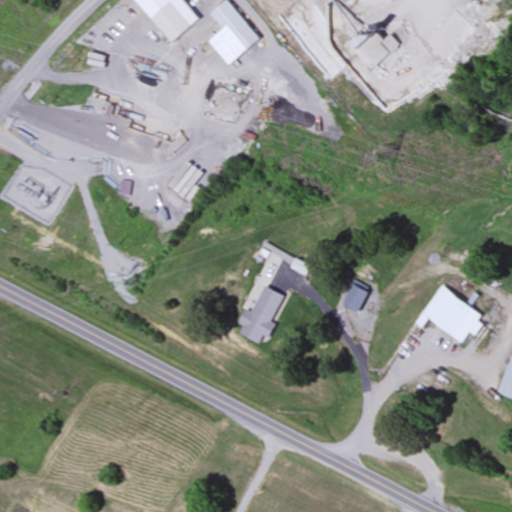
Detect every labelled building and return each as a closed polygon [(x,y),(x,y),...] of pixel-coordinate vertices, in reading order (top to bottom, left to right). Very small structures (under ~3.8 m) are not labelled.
[(263,42),(231,1),(213,15),(246,55),(263,42)] [(194,26),(172,3),(152,21),(174,45),(194,26)] [(430,256),(470,273),(475,261),(436,244),(430,256)] [(374,294),(360,286),(342,317),(357,326),(374,294)] [(433,320),(469,347),(489,319),(446,287),(418,324),(425,330),(433,320)]
